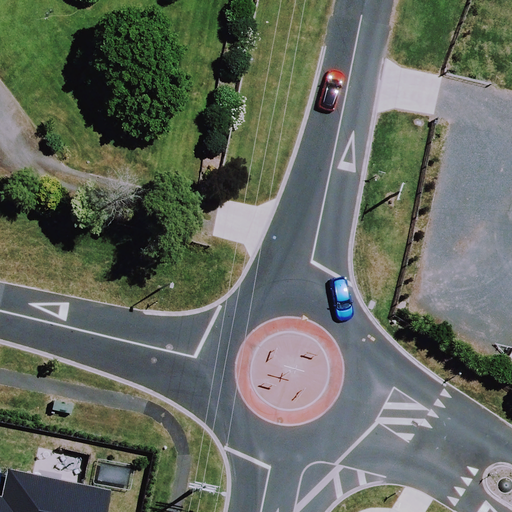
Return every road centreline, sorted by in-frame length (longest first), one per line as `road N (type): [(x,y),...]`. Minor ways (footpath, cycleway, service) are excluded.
road 1 (unclassified): [(302,292),(362,0)]
road 2 (residential): [(211,357),(0,312)]
road 3 (unclassified): [(302,292),(324,298),(357,328),(369,371),(364,393)]
road 4 (unclassified): [(211,357),(251,302),(302,292)]
